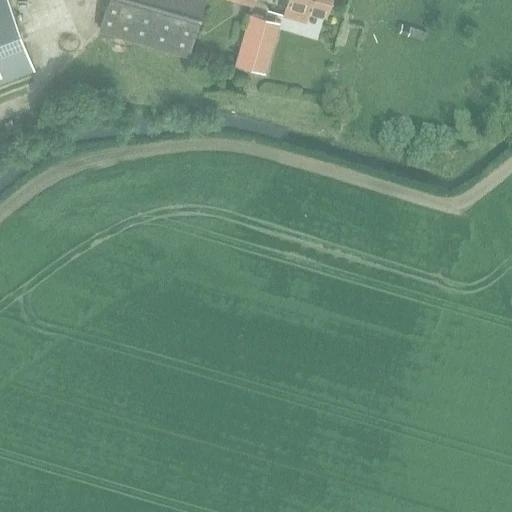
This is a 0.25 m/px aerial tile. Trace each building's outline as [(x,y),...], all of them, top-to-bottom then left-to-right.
[(0,0),(0,81),(36,68),(8,0),(0,0)] [(190,53),(204,0),(108,0),(101,27),(190,53)] [(327,10),(330,0),(288,0),(284,13),(306,19),(311,5),(327,10)] [(251,67),(266,18),(251,13),(236,63),(251,67)] [(402,24),(400,32),(422,39),(425,31),(402,24)]
